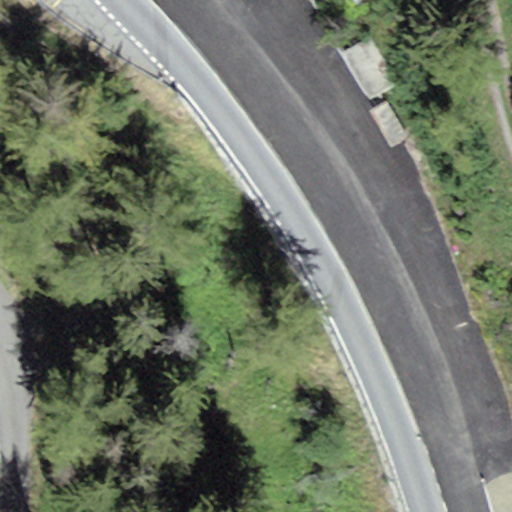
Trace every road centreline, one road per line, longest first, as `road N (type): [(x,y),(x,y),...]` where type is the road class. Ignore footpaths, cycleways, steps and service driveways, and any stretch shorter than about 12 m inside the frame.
road 1 (primary): [(152,0),(259,124),(323,222),(376,320),(445,511)]
road 2 (track): [(0,332),(11,460),(4,511)]
road 3 (track): [(511,125),(480,0)]
